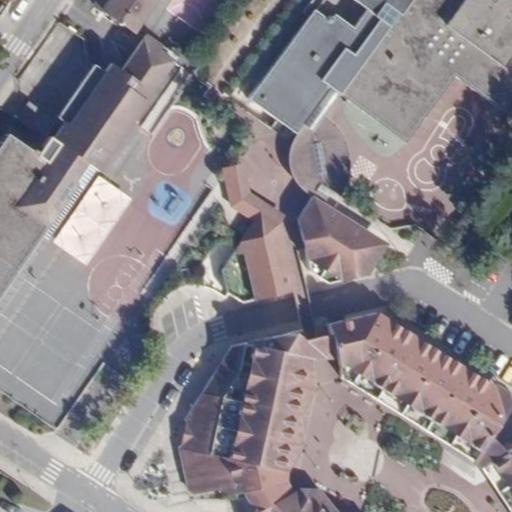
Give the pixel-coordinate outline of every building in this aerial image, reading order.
[(133,33),(155,0),(100,0),(95,8),(133,33)] [(511,115),(511,13),(494,0),(310,0),(301,12),(308,17),(247,99),(293,133),(328,87),(339,95),(405,144),(455,77),(510,118),(511,115)] [(511,0),(494,0),(511,13),(511,0)] [(0,292),(40,234),(76,182),(74,180),(85,164),(95,171),(98,173),(175,62),(158,50),(162,45),(145,34),(120,70),(109,63),(103,72),(92,64),(57,116),(64,121),(50,140),(55,144),(44,161),(5,134),(0,140),(0,292)] [(52,120),(27,102),(15,119),(41,136),(52,120)] [(325,178),(319,148),(295,131),(285,145),(285,147),(301,158),(308,175),(318,182),(317,179),(325,178)] [(322,208),(318,182),(308,175),(301,158),(310,200),(322,208)] [(47,240),(95,171),(85,164),(74,180),(76,182),(40,234),(47,240)] [(278,217),(244,196),(237,165),(229,167),(236,201),(257,214),(273,225),(278,217)] [(380,252),(328,220),(331,214),(322,208),(310,200),(296,222),(307,275),(324,286),(364,278),(380,252)] [(300,291),(293,255),(281,257),(274,225),(273,225),(257,214),(220,274),(224,295),(238,304),(289,294),(300,291)] [(491,390),(493,386),(467,369),(464,374),(440,359),(443,354),(419,338),(415,343),(391,329),(394,322),(380,313),(329,325),(335,358),(356,369),(350,379),(467,455),(472,447),(484,453),(490,444),(498,441),(505,429),(501,426),(511,409),(506,406),(509,401),(491,390)] [(419,338),(394,322),(391,329),(415,343),(419,338)] [(335,358),(329,325),(309,329),(297,331),(305,365),(318,362),(336,359),(335,358)] [(254,446),(305,365),(297,331),(233,344),(185,423),(190,437),(178,450),(187,489),(194,495),(217,491),(225,498),(263,487),(258,469),(248,460),(254,446)] [(467,369),(443,354),(440,359),(464,374),(467,369)] [(467,455),(350,379),(356,369),(335,358),(336,359),(341,385),(473,469),(484,453),(472,447),(467,455)] [(305,389),(305,365),(254,446),(276,436),(305,389)] [(511,409),(511,393),(495,383),(493,386),(491,390),(509,401),(506,406),(511,409)] [(511,409),(501,426),(505,429),(498,441),(490,444),(484,453),(486,457),(491,464),(511,450),(511,409)] [(511,450),(491,464),(511,497),(511,450)] [(511,511),(511,497),(491,464),(481,470),(509,511),(511,511)] [(337,511),(322,486),(301,488),(333,511),(337,511)] [(333,511),(301,488),(259,500),(251,511),(333,511)]
